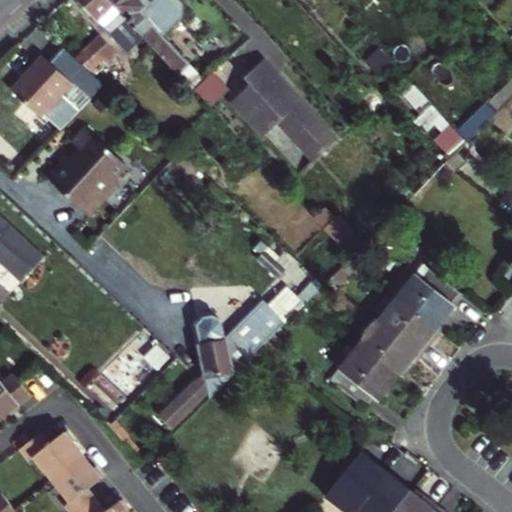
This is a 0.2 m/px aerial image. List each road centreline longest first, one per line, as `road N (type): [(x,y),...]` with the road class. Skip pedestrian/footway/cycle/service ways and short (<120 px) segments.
road 1 (residential): [(511,510),(453,465),(435,435),(441,404),(470,366),(511,358)]
road 2 (residential): [(152,511),(67,399),(0,449)]
